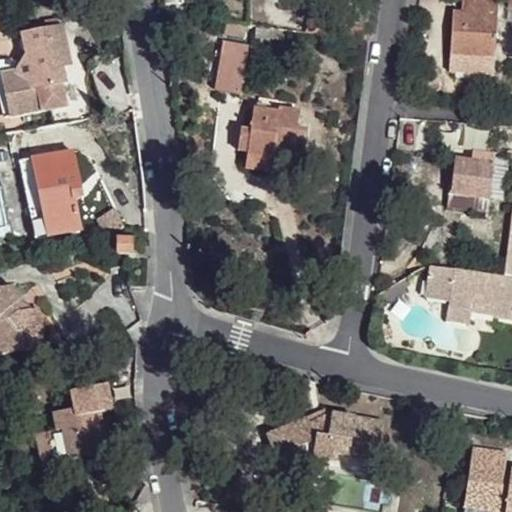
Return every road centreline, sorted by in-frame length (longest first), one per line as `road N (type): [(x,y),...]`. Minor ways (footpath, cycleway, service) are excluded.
road 1 (residential): [(170,312),(168,221),(138,0)]
road 2 (residential): [(349,368),(374,106)]
road 3 (residential): [(161,511),(153,465),(170,312)]
road 4 (residential): [(349,368),(170,312)]
road 5 (residential): [(511,406),(349,368)]
road 6 (unclassified): [(374,106),(511,117)]
